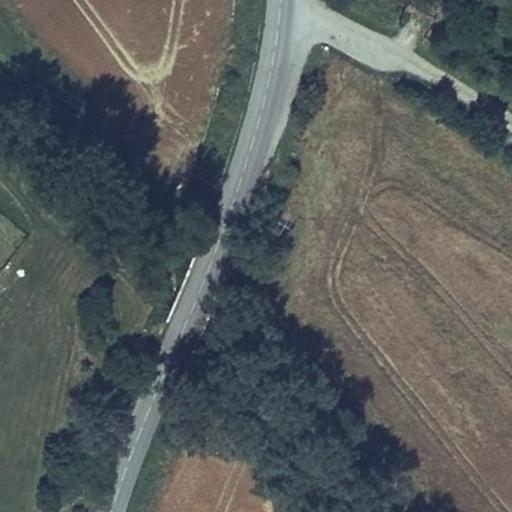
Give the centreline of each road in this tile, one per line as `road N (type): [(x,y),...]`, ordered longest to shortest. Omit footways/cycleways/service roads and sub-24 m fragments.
road 1 (tertiary): [(279,3),(236,190),(110,511)]
road 2 (unclassified): [(511,120),(329,20),(279,3)]
